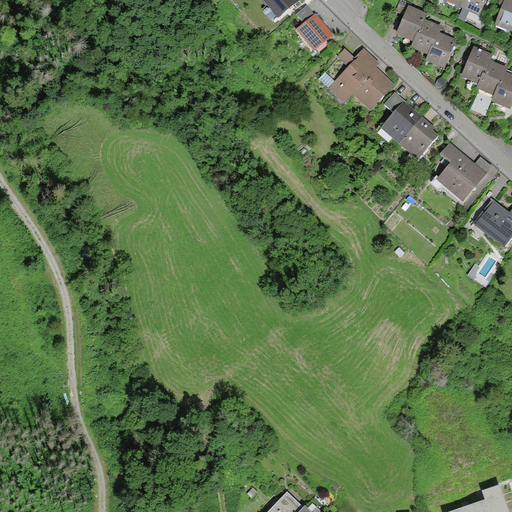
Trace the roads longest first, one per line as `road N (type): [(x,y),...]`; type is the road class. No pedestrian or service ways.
road 1 (track): [(98,511),(61,315),(40,249),(0,193)]
road 2 (residential): [(511,173),(334,0)]
